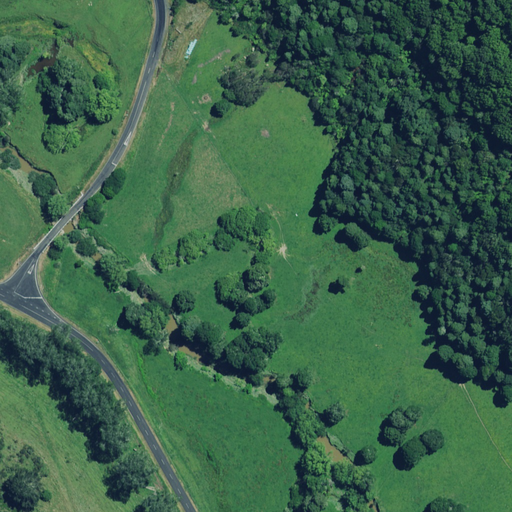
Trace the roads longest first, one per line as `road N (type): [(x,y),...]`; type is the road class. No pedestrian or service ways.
road 1 (unclassified): [(7,296),(112,163),(150,69),(157,19),(148,0)]
road 2 (unclassified): [(7,296),(87,343),(203,511)]
